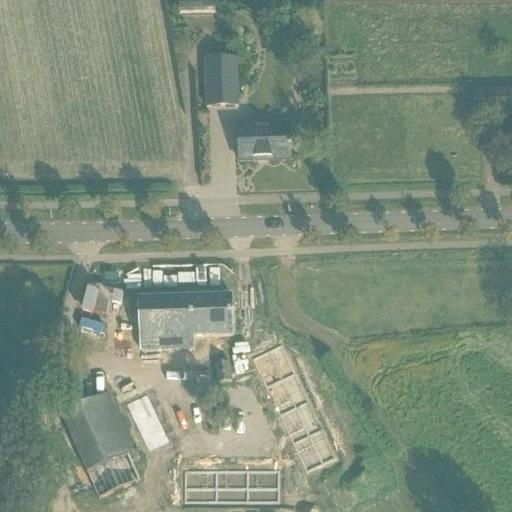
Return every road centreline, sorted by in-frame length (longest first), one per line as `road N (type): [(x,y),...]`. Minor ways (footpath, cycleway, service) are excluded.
road 1 (tertiary): [(0,227),(258,229)]
road 2 (tertiary): [(258,229),(511,219)]
